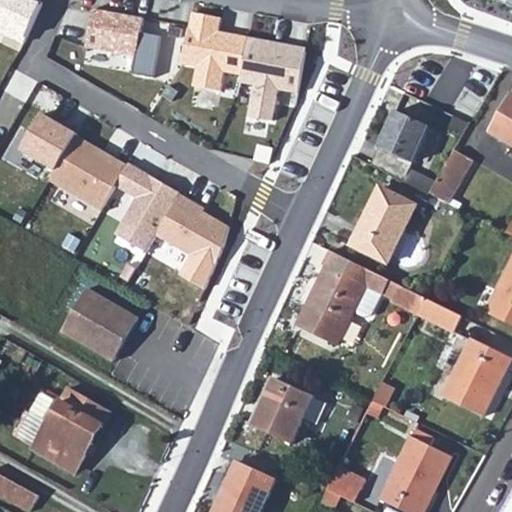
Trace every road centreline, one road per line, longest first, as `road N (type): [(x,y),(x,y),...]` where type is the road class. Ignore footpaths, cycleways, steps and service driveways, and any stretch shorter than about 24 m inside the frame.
road 1 (residential): [(59,0),(31,63),(298,217)]
road 2 (residential): [(298,217),(172,511)]
road 3 (residential): [(395,13),(298,217)]
road 4 (residential): [(511,50),(395,13)]
